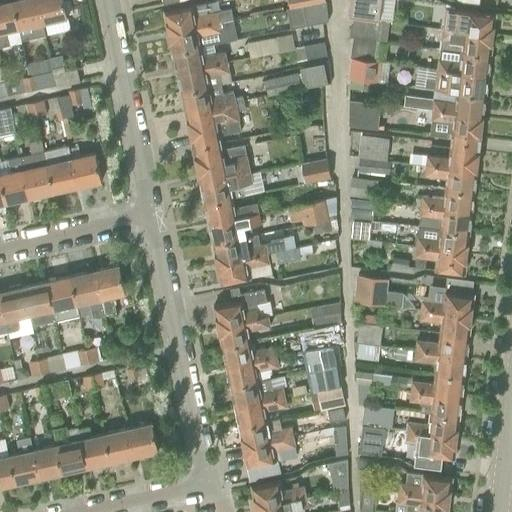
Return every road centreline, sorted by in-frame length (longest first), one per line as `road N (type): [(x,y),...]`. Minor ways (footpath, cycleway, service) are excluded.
road 1 (residential): [(209,484),(153,215)]
road 2 (residential): [(153,215),(105,0)]
road 3 (residential): [(153,215),(0,249)]
road 4 (residential): [(88,511),(209,484)]
